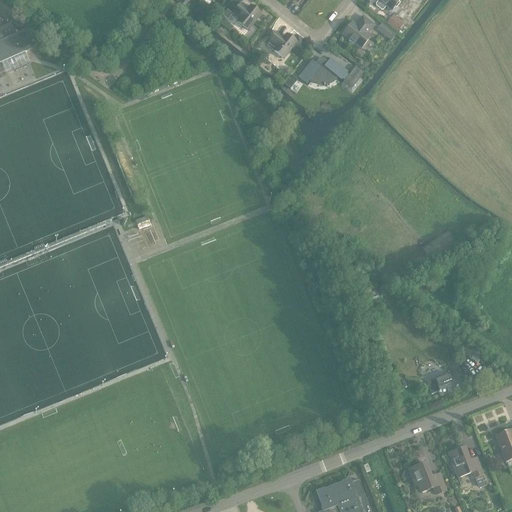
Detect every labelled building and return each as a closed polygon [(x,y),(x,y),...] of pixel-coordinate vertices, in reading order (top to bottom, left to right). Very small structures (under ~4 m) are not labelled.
[(386,6),(392,11),(400,0),(377,0),(379,1),(376,5),(376,6),(381,10),(383,10),(386,6)] [(239,20),(237,22),(248,31),(261,15),(259,13),(259,12),(256,10),(255,10),(250,6),(247,9),(241,4),(232,15),(239,20)] [(397,32),(403,25),(393,16),(387,24),(397,32)] [(354,44),(361,49),(370,38),(367,35),(374,26),(363,18),(356,26),(352,23),(343,35),(350,40),(348,42),(353,45),(354,44)] [(10,59),(33,49),(25,32),(24,31),(15,35),(10,24),(0,28),(0,63),(2,63),(3,67),(11,63),(10,59)] [(395,35),(381,24),(376,31),(390,42),(395,35)] [(295,42),(295,41),(292,38),(291,38),(286,35),(283,38),(277,33),(266,46),(284,60),(297,43),(295,42)] [(312,61),(298,78),(306,85),(309,81),(311,82),(314,84),(316,84),(318,85),(321,85),(323,85),(323,87),(325,87),(325,85),(327,85),(329,84),(331,83),(333,81),(335,80),(337,78),(341,81),(342,80),(344,81),(343,83),(351,89),(364,73),(356,67),(348,76),(347,74),(348,73),(330,59),(327,63),(325,61),(318,62),(316,64),(312,61)] [(147,216),(137,220),(140,229),(151,224),(147,216)] [(436,284),(447,278),(448,279),(457,273),(461,279),(465,276),(462,271),(462,270),(457,261),(442,269),(442,268),(431,275),(436,284)] [(353,269),(356,277),(357,282),(366,279),(363,266),(353,269)] [(385,336),(388,345),(403,339),(400,330),(385,336)] [(476,364),(483,355),(467,343),(463,349),(467,352),(465,355),(476,364)] [(391,378),(395,390),(396,393),(402,391),(396,376),(391,378)] [(431,395),(439,392),(441,397),(462,389),(457,378),(451,381),(449,376),(444,378),(435,381),(426,381),(431,395)] [(511,430),(495,436),(505,463),(511,460),(511,430)] [(464,448),(448,454),(458,479),(473,473),(475,478),(480,489),(486,486),(484,481),(485,481),(482,476),(476,459),(470,462),(464,448)] [(418,469),(409,472),(415,487),(418,486),(421,493),(433,489),(436,496),(446,492),(440,477),(432,480),(425,463),(417,467),(418,469)] [(370,511),(358,480),(351,483),(350,479),(342,482),(343,483),(324,490),(324,489),(316,492),(323,511),(370,511)]
